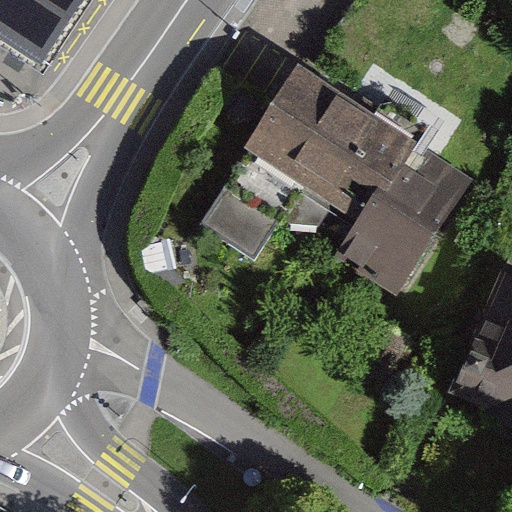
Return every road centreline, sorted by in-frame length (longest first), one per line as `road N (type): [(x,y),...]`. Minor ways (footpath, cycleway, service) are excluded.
road 1 (residential): [(369,511),(153,368),(62,326)]
road 2 (tertiary): [(17,223),(122,100),(186,0)]
road 3 (primary): [(141,511),(102,485),(26,407)]
